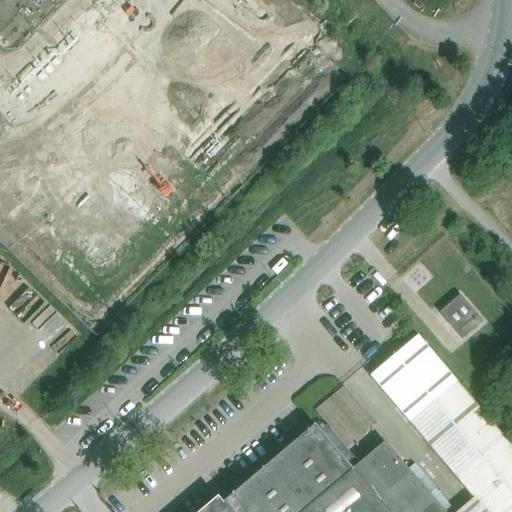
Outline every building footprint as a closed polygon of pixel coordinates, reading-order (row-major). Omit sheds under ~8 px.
[(187,82),(242,26),(215,0),(156,0),(130,27),(187,82)] [(29,123),(58,152),(73,136),(44,108),(29,123)] [(463,338),(483,321),(461,296),(441,313),(463,338)] [(511,511),(511,449),(456,382),(409,421),(485,511),(511,511)] [(442,511),(384,442),(351,470),(335,451),(342,445),(344,448),(373,425),(343,386),(314,410),(329,429),(321,435),(314,426),(219,502),(214,497),(196,511),(442,511)]
